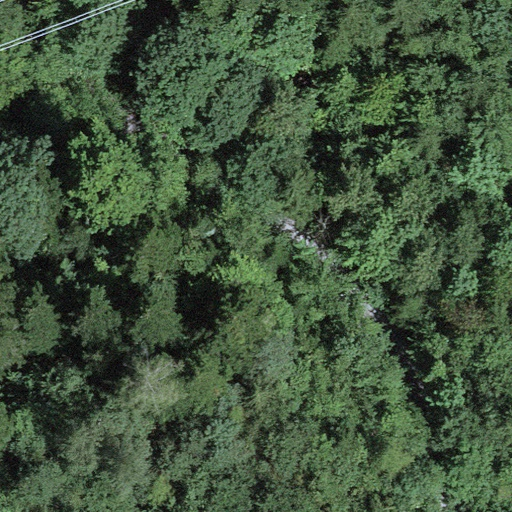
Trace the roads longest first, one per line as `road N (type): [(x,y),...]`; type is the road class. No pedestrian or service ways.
road 1 (track): [(429,511),(395,393),(309,252),(77,84),(0,0)]
road 2 (motorway): [(511,310),(0,238)]
road 3 (track): [(148,0),(511,227)]
road 4 (motorway): [(0,460),(344,511)]
